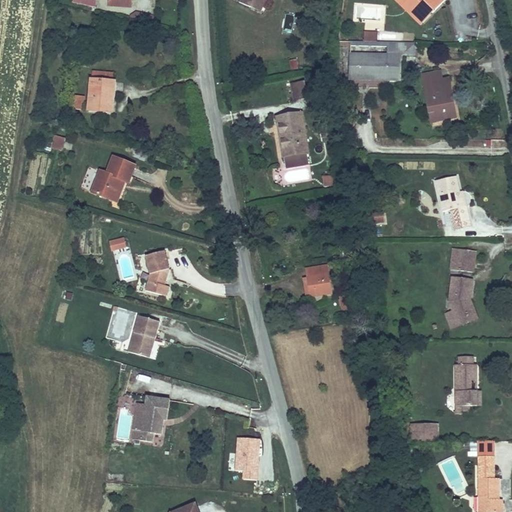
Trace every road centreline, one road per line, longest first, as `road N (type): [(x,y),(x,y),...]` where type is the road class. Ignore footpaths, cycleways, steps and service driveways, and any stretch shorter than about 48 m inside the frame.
road 1 (tertiary): [(301,511),(206,107),(196,0)]
road 2 (track): [(0,240),(42,0)]
road 3 (unknown): [(511,151),(378,151),(365,135)]
